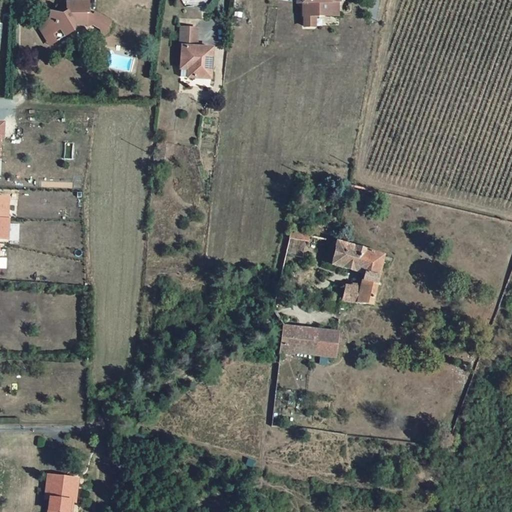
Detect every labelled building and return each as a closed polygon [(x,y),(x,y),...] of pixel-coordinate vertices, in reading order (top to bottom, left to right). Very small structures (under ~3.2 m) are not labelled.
[(330,0),(299,0),(299,20),(304,20),(304,33),(305,33),(305,44),(315,44),(315,36),(318,33),(331,33),(331,19),(340,19),(340,15),(342,15),(342,5),(331,5),(330,0)] [(51,20),(40,27),(47,37),(52,35),(58,42),(74,33),(74,26),(88,29),(96,15),(89,10),(89,3),(67,3),(66,14),(51,13),(51,20)] [(111,23),(105,20),(101,30),(106,32),(111,23)] [(198,41),(181,39),(180,58),(182,59),(180,81),(192,82),(192,90),(209,92),(211,61),(196,60),(198,41)] [(384,253),(337,242),(332,267),(362,273),(359,286),(345,285),(344,301),(371,305),(384,253)] [(310,251),(290,247),(289,254),(308,258),(310,251)] [(284,327),(281,350),(335,356),(338,333),(284,327)] [(51,499),(49,511),(69,511),(71,501),(76,501),(79,479),(49,476),(46,498),(51,499)]
